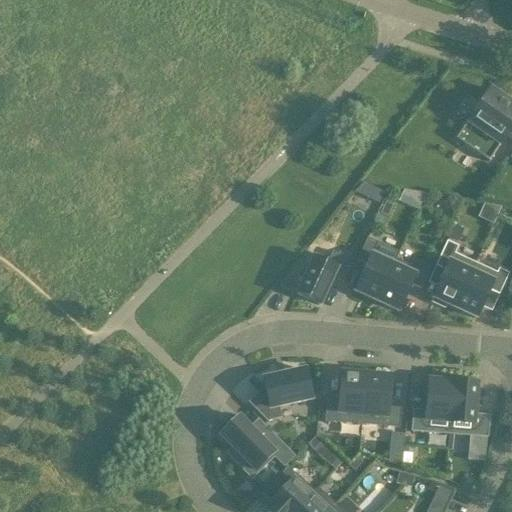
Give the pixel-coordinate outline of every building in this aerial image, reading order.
[(455,140),(488,163),(511,128),(511,106),(489,91),(455,140)] [(354,293),(376,303),(395,261),(374,251),(377,244),(367,239),(357,261),(366,266),(354,293)] [(453,309),(474,264),(454,255),(457,248),(446,243),(435,268),(444,272),(432,299),(433,300),(431,304),(444,310),(446,306),(453,309)] [(314,255),(296,295),(319,306),(332,279),(342,284),(352,262),(332,253),(328,261),(314,255)] [(395,261),(376,303),(398,313),(410,285),(420,290),(424,280),(430,268),(420,263),(417,270),(395,261)] [(496,274),(474,264),(453,309),(475,320),(488,292),(498,297),(508,275),(498,270),(496,274)] [(247,403),(266,423),(281,419),(278,408),(311,401),(304,371),(287,375),(287,374),(274,377),(274,378),(262,380),(264,387),(247,403)] [(324,423),(361,427),(365,376),(342,373),(339,403),(326,401),(324,423)] [(365,376),(361,427),(398,431),(400,410),(387,409),(390,379),(365,376)] [(453,384),(448,436),(487,439),(489,417),(474,415),(477,386),(474,386),(474,382),(460,380),(460,384),(453,384)] [(410,432),(448,436),(453,384),(429,382),(426,412),(412,411),(410,432)] [(238,420),(220,437),(238,456),(233,460),(250,477),(272,455),(283,466),(293,456),(266,428),(256,438),(238,420)] [(307,446),(313,452),(321,443),(316,438),(307,446)] [(362,463),(356,457),(348,466),(354,472),(362,463)] [(264,511),(296,511),(317,489),(313,492),(287,468),(272,484),(282,493),(264,511)] [(403,487),(406,475),(398,473),(395,485),(403,487)] [(406,475),(403,487),(410,489),(414,478),(406,475)] [(442,511),(452,492),(439,486),(427,511),(442,511)] [(317,489),(296,511),(329,511),(335,506),(317,489)]
